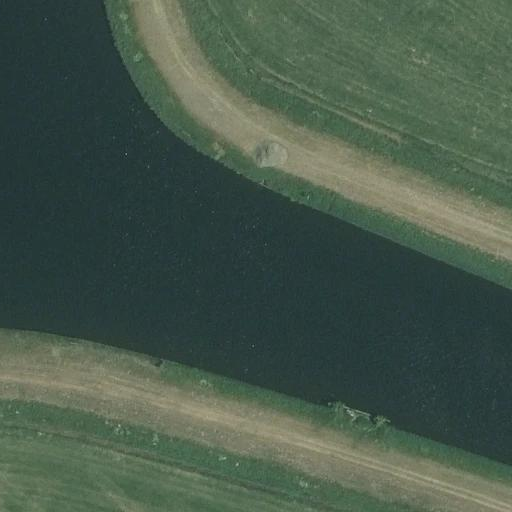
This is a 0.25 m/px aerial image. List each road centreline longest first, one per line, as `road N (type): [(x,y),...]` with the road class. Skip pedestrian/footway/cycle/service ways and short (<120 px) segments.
road 1 (track): [(0,367),(161,405),(511,510)]
road 2 (track): [(511,234),(246,122),(184,68)]
